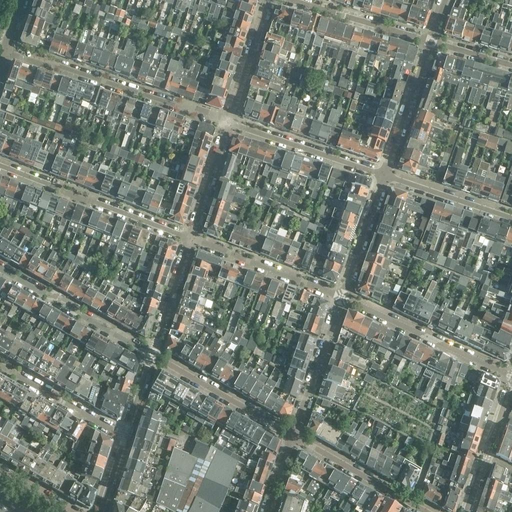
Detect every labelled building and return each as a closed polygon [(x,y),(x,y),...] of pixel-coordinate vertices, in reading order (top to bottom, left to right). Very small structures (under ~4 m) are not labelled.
[(34,0),(31,9),(48,14),(49,10),(62,15),(63,10),(34,0)] [(34,0),(63,10),(65,5),(57,3),(57,0),(34,0)] [(177,0),(175,10),(179,11),(183,0),(177,0)] [(191,0),(189,9),(192,10),(191,15),(195,16),(196,14),(196,12),(200,1),(200,0),(191,0)] [(200,0),(200,1),(196,12),(205,15),(208,4),(209,0),(200,0)] [(211,22),(217,0),(209,0),(208,4),(211,5),(206,21),(211,22)] [(217,0),(212,20),(216,22),(221,8),(224,9),(225,5),(226,0),(217,0)] [(236,9),(235,12),(252,17),(255,9),(238,4),(227,0),(226,0),(225,5),(236,9)] [(227,0),(238,4),(255,9),(257,3),(255,0),(227,0)] [(354,0),(352,8),(361,10),(363,0),(354,0)] [(363,0),(361,10),(370,13),(373,0),(363,0)] [(379,16),(383,0),(373,0),(370,13),(379,16)] [(383,0),(379,16),(388,18),(393,0),(383,0)] [(393,0),(388,18),(397,21),(403,0),(393,0)] [(403,0),(397,21),(406,24),(411,7),(407,5),(408,0),(403,0)] [(425,27),(430,12),(427,11),(425,11),(427,5),(428,0),(422,0),(422,3),(420,9),(415,26),(422,28),(425,27)] [(411,7),(406,24),(415,26),(420,9),(422,3),(417,1),(415,8),(411,7)] [(444,33),(446,35),(453,38),(459,21),(463,6),(460,5),(459,10),(453,8),(444,33)] [(117,8),(110,6),(108,14),(114,16),(117,8)] [(276,8),(271,23),(276,24),(273,30),(270,29),(269,30),(267,36),(277,39),(280,25),(286,9),(279,7),(276,8)] [(459,21),(453,38),(462,40),(467,25),(467,23),(463,22),(467,10),(462,8),(459,21)] [(31,9),(29,17),(52,25),(53,25),(54,26),(55,21),(47,18),(48,14),(31,9)] [(286,9),(280,25),(279,32),(287,35),(289,28),(294,11),(286,9)] [(294,11),(289,28),(287,35),(285,42),(289,43),(291,36),(292,36),(294,29),(298,31),(303,14),(294,11)] [(222,17),(233,20),(249,25),(252,17),(235,12),(234,16),(223,12),(222,17)] [(485,29),(480,46),(490,49),(495,31),(499,19),(500,15),(495,13),(492,23),(488,22),(486,29),(485,29)] [(303,14),(298,31),(301,32),(299,39),(304,40),(306,33),(311,17),(303,14)] [(476,27),(471,43),(480,46),(485,29),(481,27),(485,16),(480,15),(476,26),(476,27)] [(29,17),(26,25),(47,33),(50,24),(29,17)] [(231,26),(230,29),(247,34),(249,25),(233,20),(222,17),(220,22),(231,26)] [(311,17),(306,33),(303,44),(307,46),(311,34),(315,36),(315,35),(320,20),(315,18),(315,19),(314,19),(314,18),(311,17)] [(467,25),(462,40),(471,43),(476,27),(478,19),(475,18),(474,17),(471,26),(467,25)] [(495,31),(490,49),(499,51),(504,34),(500,33),(504,20),(499,19),(495,31)] [(320,20),(315,35),(319,36),(315,48),(317,48),(315,53),(319,54),(324,38),(329,22),(320,20)] [(329,22),(324,38),(319,54),(323,56),(326,47),(330,48),(332,41),(337,25),(329,22)] [(504,34),(499,51),(508,54),(511,40),(511,23),(508,22),(504,34)] [(50,49),(49,52),(57,55),(63,39),(68,24),(63,23),(58,37),(54,36),(53,39),(50,49)] [(26,25),(23,33),(45,41),(51,43),(53,39),(45,37),(47,33),(26,25)] [(337,25),(332,41),(330,48),(334,50),(332,58),(336,59),(341,43),(346,27),(337,25)] [(346,27),(341,43),(336,59),(340,61),(344,50),(348,51),(349,46),(354,30),(346,27)] [(83,29),(82,33),(73,60),(81,63),(89,42),(92,32),(83,29)] [(227,37),(244,43),(247,34),(230,29),(229,33),(217,29),(216,34),(227,37)] [(63,39),(57,55),(65,57),(72,37),(73,33),(66,30),(63,39)] [(354,30),(349,46),(348,51),(352,52),(347,69),(352,70),(356,56),(358,49),(363,32),(354,30)] [(72,37),(65,57),(73,60),(82,33),(77,32),(75,37),(72,37)] [(363,32),(358,49),(356,56),(365,58),(367,52),(373,35),(363,32)] [(23,33),(20,40),(22,43),(36,48),(38,45),(43,46),(45,41),(23,33)] [(226,42),(225,45),(241,51),(244,43),(227,37),(216,34),(214,38),(226,42)] [(373,35),(367,52),(367,53),(372,54),(368,66),(373,68),(375,61),(376,55),(377,55),(382,38),(373,35)] [(89,42),(81,63),(89,66),(94,49),(98,38),(93,36),(91,43),(89,42)] [(267,36),(264,45),(281,50),(292,53),(293,49),(282,45),(283,41),(277,39),(267,36)] [(94,49),(89,66),(97,68),(102,52),(99,51),(103,40),(99,38),(94,49)] [(390,40),(382,38),(377,55),(376,55),(375,61),(379,62),(377,70),(381,71),(385,58),(390,40)] [(118,57),(112,74),(121,76),(126,60),(132,41),(127,40),(123,52),(120,51),(118,57)] [(390,40),(385,58),(382,69),(387,70),(390,59),(394,60),(399,43),(390,40)] [(102,52),(97,68),(104,71),(110,55),(114,44),(109,42),(105,53),(102,52)] [(114,42),(110,55),(104,71),(112,74),(118,57),(120,51),(117,50),(119,44),(114,42)] [(223,51),(222,54),(238,60),(241,51),(225,45),(225,46),(218,43),(217,46),(219,47),(218,49),(223,51)] [(399,43),(394,60),(403,62),(408,45),(399,43)] [(281,50),(264,45),(261,53),(285,60),(286,57),(287,52),(281,50)] [(408,45),(403,62),(403,63),(400,73),(405,74),(406,71),(410,72),(412,65),(417,50),(416,48),(408,45)] [(149,46),(142,65),(137,82),(144,84),(150,68),(152,61),(149,60),(153,48),(149,46)] [(126,60),(121,76),(128,79),(134,63),(136,57),(133,56),(135,48),(131,47),(126,60)] [(158,71),(152,87),(160,89),(165,73),(163,72),(168,55),(164,53),(158,71)] [(285,60),(261,53),(259,61),(291,71),(293,67),(283,64),(285,60)] [(212,60),(219,62),(236,68),(238,60),(222,54),(220,58),(214,56),(212,60)] [(436,56),(431,71),(435,72),(433,80),(432,84),(438,86),(440,79),(442,74),(447,57),(439,55),(436,56)] [(134,63),(128,79),(137,82),(142,65),(144,60),(136,57),(134,63)] [(447,57),(442,74),(440,79),(449,81),(451,76),(455,59),(447,57)] [(150,68),(144,84),(152,87),(158,71),(162,59),(159,58),(158,61),(153,59),(150,68)] [(174,76),(169,92),(177,95),(182,79),(185,70),(182,69),(185,60),(180,59),(174,76)] [(455,59),(451,76),(449,83),(458,86),(465,62),(455,59)] [(211,69),(216,71),(233,76),(236,68),(219,62),(210,60),(208,64),(212,66),(211,69)] [(259,61),(256,69),(272,75),(280,77),(283,69),(259,61)] [(165,73),(160,89),(169,92),(174,76),(178,64),(174,62),(172,70),(171,69),(169,74),(165,73)] [(182,79),(177,95),(184,98),(196,64),(196,63),(193,62),(189,71),(185,70),(182,79)] [(474,65),(465,62),(458,86),(454,100),(459,102),(463,88),(467,89),(468,87),(474,65)] [(16,63),(14,63),(13,64),(10,71),(7,80),(5,86),(3,91),(4,92),(7,93),(11,94),(14,87),(21,65),(18,63),(16,63)] [(196,64),(184,98),(192,100),(197,87),(198,84),(195,83),(200,66),(196,64)] [(21,65),(14,87),(22,90),(23,88),(24,84),(30,67),(21,65)] [(484,68),(474,65),(468,87),(472,88),(468,103),(472,104),(478,85),(484,68)] [(30,67),(24,84),(23,88),(26,89),(24,95),(29,97),(32,86),(38,70),(30,67)] [(484,68),(478,85),(472,104),(477,106),(482,91),(486,92),(488,88),(493,70),(484,68)] [(256,69),(253,78),(270,83),(278,86),(280,82),(271,79),(272,75),(256,69)] [(38,70),(32,86),(29,97),(37,100),(40,89),(46,73),(38,70)] [(493,70),(488,88),(492,89),(486,109),(491,110),(497,90),(502,73),(493,70)] [(201,75),(213,79),(230,84),(233,76),(216,71),(215,75),(210,73),(209,76),(206,75),(206,73),(202,71),(201,75)] [(46,73),(40,89),(37,100),(44,102),(48,92),(53,75),(46,73)] [(502,73),(497,90),(491,110),(495,112),(500,96),(505,98),(506,93),(507,93),(511,76),(502,73)] [(53,75),(48,92),(46,98),(54,101),(57,95),(62,78),(53,75)] [(212,85),(211,87),(227,92),(230,84),(213,79),(201,75),(200,78),(206,80),(205,83),(212,85)] [(62,78),(57,95),(54,104),(62,106),(65,97),(70,81),(62,78)] [(250,87),(258,90),(266,92),(268,88),(280,92),(282,87),(270,83),(253,78),(250,87)] [(70,81),(65,97),(62,107),(69,110),(73,99),(78,84),(70,81)] [(397,82),(393,93),(401,96),(405,85),(397,82)] [(427,82),(422,97),(430,100),(432,95),(435,96),(438,86),(432,84),(430,83),(427,82)] [(78,84),(73,99),(71,106),(75,107),(73,113),(77,115),(81,103),(86,86),(78,84)] [(322,92),(332,95),(334,88),(324,85),(322,92)] [(86,86),(81,103),(76,116),(81,118),(84,109),(88,110),(95,89),(86,86)] [(196,92),(208,96),(224,101),(227,92),(211,87),(209,91),(197,87),(196,92)] [(250,87),(246,100),(241,114),(243,117),(249,119),(254,103),(258,90),(250,87)] [(394,90),(386,87),(382,100),(390,103),(394,90)] [(332,94),(341,97),(343,91),(334,88),(332,94)] [(102,92),(95,89),(88,110),(91,111),(88,120),(92,122),(96,112),(97,108),(102,92)] [(366,89),(364,95),(373,98),(375,91),(366,89)] [(102,92),(97,108),(96,112),(104,115),(105,110),(111,94),(102,92)] [(206,101),(205,104),(219,109),(222,108),(224,101),(208,96),(196,92),(192,100),(197,102),(198,98),(206,101)] [(262,106),(257,122),(265,124),(270,108),(272,101),(275,95),(270,93),(265,107),(262,106)] [(393,93),(390,103),(398,106),(401,96),(393,93)] [(111,94),(105,110),(104,115),(108,116),(106,121),(110,123),(114,113),(119,97),(111,94)] [(254,103),(249,119),(257,122),(262,106),(265,99),(257,96),(254,103)] [(119,97),(114,113),(110,123),(108,129),(112,130),(114,123),(113,121),(114,119),(116,120),(118,115),(122,116),(127,100),(119,97)] [(279,111),(274,127),(281,130),(287,114),(292,99),(284,97),(279,111)] [(422,97),(417,112),(428,116),(429,115),(432,105),(429,104),(430,100),(422,97)] [(127,100),(122,116),(119,124),(127,127),(130,119),(135,103),(127,100)] [(361,104),(377,109),(395,115),(398,106),(390,103),(381,100),(379,105),(362,100),(361,104)] [(270,108),(265,124),(274,127),(279,111),(275,110),(277,105),(274,104),(275,102),(272,101),(270,108)] [(135,103),(130,119),(125,132),(131,134),(135,120),(138,121),(143,105),(135,103)] [(143,105),(138,121),(142,123),(139,133),(143,134),(146,124),(152,108),(143,105)] [(287,114),(281,130),(290,133),(295,117),(298,108),(290,105),(287,114)] [(376,114),(374,119),(391,125),(395,115),(377,109),(364,105),(362,110),(376,114)] [(295,117),(290,133),(298,135),(305,114),(307,108),(302,106),(298,118),(295,117)] [(152,108),(146,124),(144,131),(152,134),(154,127),(160,111),(152,108)] [(337,108),(330,128),(325,145),(334,148),(336,144),(342,126),(337,125),(342,109),(337,108)] [(322,125),(316,142),(325,145),(330,128),(336,111),(331,109),(326,126),(322,125)] [(433,109),(430,115),(437,118),(440,111),(433,109)] [(312,122),(307,139),(316,142),(322,125),(317,123),(321,112),(316,110),(312,122)] [(160,111),(154,127),(152,134),(160,137),(162,130),(168,114),(160,111)] [(305,114),(298,135),(307,139),(312,122),(315,112),(311,111),(309,115),(305,114)] [(417,112),(414,122),(431,128),(442,132),(443,128),(438,126),(439,125),(432,123),(434,117),(429,115),(428,116),(417,112)] [(15,117),(6,114),(4,120),(13,123),(15,117)] [(168,114),(162,130),(160,137),(168,140),(171,132),(176,116),(168,114)] [(176,116),(171,132),(167,143),(175,145),(179,135),(182,127),(185,119),(176,116)] [(457,125),(458,119),(450,116),(448,122),(457,125)] [(185,119),(182,127),(196,132),(212,137),(214,131),(212,128),(185,119)] [(358,124),(371,128),(388,134),(391,125),(374,119),(372,124),(360,119),(359,120),(358,124)] [(56,125),(47,122),(46,127),(54,130),(55,125),(56,125)] [(414,122),(410,132),(427,137),(432,139),(434,133),(441,136),(442,132),(431,128),(414,122)] [(39,126),(31,123),(29,128),(35,131),(34,133),(36,134),(37,131),(39,126)] [(486,127),(477,124),(475,130),(485,133),(486,127)] [(7,139),(0,155),(8,158),(17,137),(21,127),(16,125),(12,135),(8,134),(7,139)] [(369,133),(368,137),(385,143),(388,134),(371,128),(364,126),(362,131),(369,133)] [(17,137),(8,158),(17,162),(23,145),(19,144),(21,139),(24,129),(21,127),(17,137)] [(194,137),(193,140),(209,146),(212,137),(196,132),(182,127),(179,135),(187,138),(188,135),(194,137)] [(505,130),(496,128),(494,136),(502,138),(505,130)] [(337,146),(336,148),(345,151),(352,132),(345,130),(344,134),(341,133),(337,146)] [(31,149),(25,165),(33,168),(39,152),(36,150),(40,141),(41,137),(39,137),(41,133),(38,132),(35,138),(31,149)] [(352,132),(345,151),(354,155),(361,135),(352,132)] [(410,132),(407,140),(431,149),(434,150),(436,145),(430,143),(432,139),(427,137),(410,132)] [(511,134),(505,132),(503,138),(511,141),(511,139),(511,134)] [(480,133),(476,146),(485,149),(485,148),(489,136),(480,133)] [(23,145),(17,162),(25,165),(31,149),(35,138),(30,136),(26,147),(23,145)] [(70,144),(72,139),(64,136),(62,141),(70,144)] [(229,152),(231,152),(231,153),(237,155),(243,138),(236,136),(234,138),(229,152)] [(489,136),(485,148),(495,151),(497,145),(498,139),(489,136)] [(367,146),(366,148),(382,153),(385,143),(368,137),(367,138),(368,139),(365,145),(367,146)] [(243,138),(237,155),(236,159),(234,165),(232,172),(236,174),(242,156),(245,158),(251,141),(243,138)] [(176,144),(190,149),(206,154),(209,146),(193,140),(192,144),(178,139),(176,144)] [(507,142),(498,139),(497,145),(505,148),(507,142)] [(407,140),(404,150),(421,156),(428,158),(431,149),(407,140)] [(251,141),(245,158),(249,159),(243,176),(248,178),(254,161),(259,144),(251,141)] [(48,155),(42,171),(50,174),(56,158),(52,157),(57,145),(52,143),(51,147),(48,155)] [(259,144),(254,161),(248,178),(253,179),(259,162),(262,163),(263,163),(268,147),(259,144)] [(39,152),(33,168),(42,171),(48,155),(51,147),(46,145),(43,153),(39,152)] [(358,145),(354,155),(376,162),(379,160),(382,153),(366,148),(358,145)] [(120,148),(112,146),(109,154),(114,155),(117,156),(120,148)] [(189,154),(187,157),(204,163),(206,154),(190,149),(183,146),(181,151),(189,154)] [(268,147),(263,163),(266,164),(262,175),(267,177),(271,166),(276,150),(268,147)] [(64,161),(58,177),(66,181),(72,164),(69,163),(72,156),(71,156),(73,150),(69,148),(64,161)] [(56,158),(50,174),(58,177),(64,161),(68,150),(66,149),(63,150),(59,159),(56,158)] [(128,153),(120,150),(118,157),(125,159),(128,153)] [(271,166),(270,166),(269,172),(274,173),(271,182),(275,184),(279,170),(285,153),(276,150),(271,166)] [(404,150),(401,160),(418,165),(429,169),(429,166),(427,166),(428,163),(426,163),(428,158),(421,156),(404,150)] [(136,156),(128,153),(125,159),(125,160),(133,163),(135,158),(136,156)] [(285,153),(279,170),(275,184),(280,185),(284,171),(288,173),(294,156),(285,153)] [(448,167),(442,184),(452,188),(458,170),(463,154),(458,153),(453,168),(448,167)] [(458,170),(452,188),(461,191),(467,173),(462,172),(467,156),(463,154),(458,170)] [(294,186),(303,159),(294,156),(288,173),(293,174),(290,184),(294,186)] [(171,161),(185,166),(201,171),(204,163),(187,157),(186,160),(182,159),(181,161),(171,158),(171,161)] [(220,179),(220,180),(228,182),(234,165),(236,159),(230,157),(228,157),(226,162),(220,179)] [(84,159),(82,164),(75,184),(83,187),(89,171),(91,166),(87,164),(88,160),(84,159)] [(312,162),(303,159),(294,186),(301,188),(302,184),(304,185),(307,179),(312,162)] [(467,173),(461,191),(470,194),(476,176),(481,161),(476,159),(471,174),(467,173)] [(401,160),(398,167),(400,170),(415,175),(418,176),(420,171),(427,174),(429,169),(418,165),(401,160)] [(74,161),(72,164),(66,181),(75,184),(82,164),(74,161)] [(321,165),(312,162),(307,179),(311,180),(308,189),(312,191),(313,189),(315,182),(321,165)] [(442,162),(441,162),(438,172),(443,174),(446,164),(442,162)] [(476,176),(470,194),(479,197),(485,179),(481,178),(485,163),(481,162),(476,176)] [(178,172),(182,173),(199,179),(201,171),(185,166),(175,163),(175,165),(180,166),(178,172)] [(89,171),(83,187),(91,190),(97,174),(100,167),(97,166),(95,165),(94,167),(91,166),(89,171)] [(97,174),(91,190),(100,193),(106,177),(108,172),(104,170),(105,167),(101,165),(97,174)] [(325,185),(330,172),(331,168),(321,165),(315,182),(313,189),(312,191),(310,198),(315,200),(320,184),(325,185)] [(336,180),(351,185),(368,191),(371,183),(370,181),(333,169),(330,178),(336,180)] [(122,183),(116,199),(124,203),(130,186),(127,185),(132,172),(127,170),(122,183)] [(438,172),(434,181),(440,183),(443,174),(438,172)] [(488,172),(485,179),(479,197),(489,200),(494,182),(497,175),(488,172)] [(106,177),(100,193),(108,196),(116,175),(111,173),(109,178),(106,177)] [(116,173),(116,175),(108,196),(116,199),(122,183),(123,178),(119,176),(120,174),(119,174),(116,173)] [(175,180),(179,182),(180,182),(196,187),(199,179),(182,173),(181,177),(177,176),(175,180)] [(489,200),(498,203),(502,191),(504,186),(506,179),(496,176),(494,182),(489,200)] [(2,177),(0,183),(0,197),(1,195),(4,197),(10,181),(2,177)] [(130,186),(124,203),(132,206),(138,189),(141,180),(137,178),(135,183),(132,182),(130,186)] [(138,189),(132,206),(140,209),(148,188),(144,186),(145,184),(143,184),(145,180),(142,179),(138,189)] [(220,180),(216,191),(233,197),(244,201),(246,196),(234,193),(235,189),(235,188),(236,184),(229,182),(228,182),(220,180)] [(10,181),(4,197),(2,202),(6,204),(4,210),(8,211),(13,200),(19,184),(10,181)] [(165,191),(176,195),(192,200),(196,187),(180,182),(177,189),(166,186),(165,191)] [(350,190),(348,194),(365,200),(368,191),(351,185),(344,183),(342,187),(350,190)] [(19,184),(13,200),(8,211),(13,213),(17,202),(21,203),(27,187),(19,184)] [(156,189),(148,212),(156,215),(160,205),(163,196),(164,194),(165,190),(157,186),(156,189)] [(263,189),(255,186),(253,190),(258,194),(258,195),(260,196),(262,191),(263,189)] [(506,186),(504,192),(501,203),(507,205),(510,206),(511,207),(511,188),(509,188),(506,186)] [(27,187),(21,203),(20,206),(24,207),(20,215),(25,217),(29,206),(35,190),(27,187)] [(148,188),(140,209),(148,212),(156,189),(152,187),(151,189),(148,188)] [(256,200),(258,194),(253,190),(250,189),(247,197),(256,200)] [(390,190),(387,198),(404,204),(411,206),(413,201),(406,199),(407,197),(406,197),(408,194),(393,189),(390,190)] [(29,206),(25,217),(30,219),(32,213),(36,215),(38,209),(44,193),(35,190),(29,206)] [(216,191),(213,200),(230,205),(231,202),(243,206),(244,201),(233,197),(216,191)] [(271,194),(262,191),(260,196),(264,199),(268,200),(270,197),(271,194)] [(36,221),(41,223),(46,212),(52,197),(44,193),(38,209),(37,212),(39,213),(36,221)] [(174,199),(173,203),(189,208),(192,200),(176,195),(169,193),(168,197),(174,199)] [(280,197),(271,193),(271,194),(270,197),(279,202),(280,197)] [(337,200),(345,203),(362,209),(365,200),(348,194),(347,199),(338,196),(337,200)] [(258,195),(256,200),(255,201),(262,204),(264,199),(258,195)] [(52,197),(46,212),(42,222),(46,224),(49,217),(53,219),(54,216),(60,200),(52,197)] [(387,198),(384,207),(401,213),(406,215),(408,210),(424,215),(425,211),(411,206),(404,204),(387,198)] [(422,198),(418,208),(419,208),(429,212),(432,204),(432,202),(422,198)] [(272,202),(268,200),(264,199),(262,204),(270,208),(272,202)] [(60,200),(54,216),(53,218),(56,219),(55,224),(59,225),(68,203),(60,200)] [(213,200),(211,208),(227,213),(238,217),(240,213),(229,209),(230,205),(213,200)] [(331,208),(341,212),(359,218),(362,209),(345,203),(334,200),(331,208)] [(298,205),(289,201),(287,206),(287,207),(295,210),(298,205)] [(281,207),(272,202),(270,208),(279,212),(281,207)] [(68,203),(59,225),(59,226),(64,228),(67,221),(70,222),(76,206),(68,203)] [(165,209),(170,211),(186,217),(189,208),(173,203),(171,207),(166,205),(165,207),(165,209)] [(435,203),(430,220),(428,225),(432,226),(426,243),(431,245),(439,223),(445,206),(435,203)] [(160,205),(156,215),(162,217),(163,214),(165,207),(160,205)] [(323,215),(324,211),(326,207),(320,205),(317,213),(318,214),(323,215)] [(76,206),(70,222),(68,227),(73,229),(72,233),(75,234),(79,225),(85,209),(76,206)] [(445,206),(439,223),(437,229),(446,233),(454,209),(445,206)] [(384,207),(381,216),(398,223),(404,225),(406,220),(400,218),(401,213),(384,207)] [(211,208),(208,215),(225,221),(227,213),(211,208)] [(85,209),(79,225),(75,234),(80,236),(81,234),(84,235),(93,213),(85,209)] [(168,216),(167,219),(167,220),(182,225),(182,226),(184,225),(184,224),(186,217),(170,211),(165,209),(163,214),(168,216)] [(331,219),(338,221),(356,227),(359,218),(341,212),(334,209),(331,219)] [(454,209),(448,226),(446,233),(455,235),(457,229),(463,212),(454,209)] [(463,212),(457,229),(452,244),(457,246),(459,240),(463,241),(467,232),(473,215),(463,212)] [(101,216),(93,213),(84,235),(92,238),(101,216)] [(223,225),(225,221),(208,215),(205,224),(222,229),(232,233),(234,226),(235,227),(235,225),(230,223),(229,227),(223,225)] [(473,215),(467,232),(471,234),(466,248),(471,250),(471,249),(476,235),(482,219),(473,215)] [(109,219),(101,216),(92,238),(101,241),(109,219)] [(381,216),(377,226),(395,232),(396,227),(403,229),(404,225),(398,223),(381,216)] [(11,227),(13,223),(6,219),(4,223),(11,227)] [(117,222),(109,219),(101,241),(109,244),(111,238),(117,222)] [(352,236),(356,227),(338,221),(331,219),(329,225),(325,227),(324,230),(333,235),(334,236),(342,240),(342,241),(349,245),(352,236)] [(482,219),(476,235),(471,249),(475,250),(480,237),(485,239),(491,222),(482,219)] [(302,220),(299,225),(306,228),(309,223),(302,220)] [(117,222),(111,238),(109,244),(113,246),(111,251),(115,253),(115,252),(117,247),(125,225),(117,222)] [(232,233),(228,243),(237,246),(245,225),(245,223),(243,222),(242,224),(240,223),(238,228),(235,227),(234,226),(232,233)] [(491,222),(485,239),(489,240),(485,252),(489,254),(494,241),(500,225),(491,222)] [(251,233),(245,250),(252,252),(259,236),(263,225),(258,223),(255,230),(253,229),(251,233)] [(316,227),(317,226),(309,223),(306,228),(307,228),(314,232),(316,227)] [(222,229),(205,224),(205,226),(203,232),(204,233),(204,234),(219,239),(220,236),(220,235),(226,237),(226,238),(225,241),(228,243),(232,233),(222,229)] [(125,225),(117,247),(119,248),(119,246),(125,249),(127,244),(133,228),(125,225)] [(245,225),(237,246),(245,250),(251,233),(247,231),(249,227),(245,225)] [(500,225),(494,241),(489,254),(498,257),(504,242),(509,228),(500,225)] [(259,236),(252,252),(260,255),(266,239),(270,229),(262,226),(259,236)] [(377,226),(374,235),(391,241),(404,245),(405,241),(393,236),(395,232),(377,226)] [(279,231),(271,227),(260,255),(268,258),(279,231)] [(323,230),(316,227),(314,232),(314,233),(321,236),(323,230)] [(9,228),(5,235),(0,243),(0,255),(2,257),(10,244),(6,241),(9,237),(13,230),(9,228)] [(133,228),(127,244),(130,245),(126,258),(130,260),(135,247),(142,231),(133,228)] [(511,228),(509,228),(504,242),(503,246),(510,248),(511,245),(511,242),(511,228)] [(142,231),(135,247),(130,261),(134,263),(137,255),(140,256),(141,257),(142,253),(143,250),(148,237),(149,234),(142,231)] [(277,235),(268,258),(276,261),(282,245),(285,238),(277,235)] [(374,235),(371,245),(388,251),(404,256),(408,257),(410,253),(390,246),(391,241),(374,235)] [(319,240),(331,245),(347,250),(349,245),(342,241),(342,240),(334,236),(333,241),(321,236),(319,240)] [(24,237),(10,261),(18,266),(26,253),(22,250),(26,244),(30,246),(32,242),(24,237)] [(154,247),(158,248),(174,253),(177,246),(176,244),(157,237),(154,247)] [(282,245),(276,261),(283,264),(290,248),(292,241),(285,238),(282,245)] [(12,240),(10,244),(2,257),(10,261),(20,244),(12,240)] [(317,248),(329,252),(345,258),(347,250),(331,245),(319,240),(318,244),(319,244),(317,248)] [(290,248),(283,264),(292,267),(298,251),(300,244),(292,241),(290,248)] [(26,253),(18,266),(26,270),(33,257),(41,244),(37,242),(29,255),(26,253)] [(298,251),(292,267),(300,270),(305,254),(309,246),(309,245),(305,243),(301,252),(298,251)] [(33,257),(26,270),(34,275),(42,262),(37,259),(45,246),(41,244),(33,257)] [(371,245),(367,254),(385,260),(387,255),(403,260),(404,256),(388,251),(371,245)] [(156,253),(155,257),(172,262),(174,253),(158,248),(151,246),(149,251),(156,253)] [(305,254),(300,270),(308,273),(309,271),(311,263),(314,256),(314,255),(315,253),(315,252),(316,249),(309,246),(305,254)] [(327,258),(326,261),(342,267),(345,258),(329,252),(317,248),(315,252),(315,253),(327,258)] [(66,258),(68,251),(62,249),(59,255),(66,258)] [(42,262),(34,275),(42,280),(49,266),(57,253),(53,251),(45,264),(42,262)] [(428,255),(417,251),(415,257),(426,261),(426,260),(428,255)] [(438,254),(429,251),(428,255),(426,260),(435,264),(438,255),(438,254)] [(193,261),(216,268),(220,270),(223,262),(198,252),(196,253),(193,261)] [(367,254),(364,263),(382,269),(396,274),(397,270),(383,265),(385,260),(367,254)] [(443,257),(438,255),(435,264),(444,267),(446,261),(447,258),(443,257)] [(84,260),(76,256),(73,263),(81,267),(84,260)] [(169,271),(172,262),(155,257),(152,265),(169,271)] [(423,262),(414,259),(411,266),(420,270),(423,262)] [(57,271),(50,284),(57,289),(65,276),(73,262),(69,260),(61,273),(57,271)] [(151,269),(149,273),(166,279),(169,271),(152,265),(139,261),(137,265),(151,269)] [(193,261),(191,268),(207,273),(207,274),(208,274),(208,271),(213,272),(214,270),(216,270),(216,268),(193,261)] [(326,261),(323,269),(339,275),(342,267),(326,261)] [(452,270),(454,264),(446,261),(444,267),(452,270)] [(49,266),(42,280),(50,284),(57,271),(60,266),(52,262),(49,266)] [(223,262),(220,270),(217,279),(215,285),(220,287),(222,281),(226,282),(232,266),(223,262)] [(364,263),(361,272),(383,280),(386,271),(382,269),(364,263)] [(433,267),(424,263),(422,267),(431,271),(433,267)] [(65,276),(57,289),(65,293),(73,280),(70,278),(77,267),(72,264),(65,276)] [(455,265),(452,271),(461,275),(464,269),(455,265)] [(96,275),(99,268),(94,266),(90,272),(96,275)] [(232,266),(226,282),(229,283),(223,297),(228,299),(229,297),(234,285),(240,269),(232,266)] [(462,275),(471,279),(473,273),(474,270),(466,267),(462,275)] [(188,276),(205,281),(212,284),(213,280),(210,279),(211,278),(206,277),(207,274),(207,273),(191,268),(188,276)] [(240,269),(234,285),(229,297),(232,298),(235,293),(238,287),(242,288),(248,272),(240,269)] [(321,275),(320,277),(320,278),(334,283),(336,282),(339,275),(323,269),(321,275)] [(511,271),(511,272),(503,269),(501,274),(510,277),(511,277),(511,271)] [(73,280),(65,293),(74,298),(81,285),(88,272),(84,270),(77,282),(73,280)] [(451,274),(443,270),(440,276),(448,280),(451,274)] [(81,285),(74,298),(81,302),(89,289),(91,285),(87,283),(92,274),(88,272),(81,285)] [(248,272),(242,288),(244,289),(241,299),(246,301),(250,291),(256,275),(248,272)] [(361,272),(358,282),(375,288),(380,289),(382,290),(382,289),(389,292),(390,288),(381,285),(383,280),(361,272)] [(483,275),(480,283),(488,286),(491,279),(492,275),(484,272),(483,275)] [(149,273),(148,277),(149,278),(140,275),(138,280),(148,283),(163,288),(166,279),(149,273)] [(460,277),(451,273),(448,280),(457,284),(460,277)] [(482,276),(473,273),(471,279),(480,283),(482,276)] [(256,275),(250,291),(246,300),(250,301),(254,293),(258,295),(264,278),(256,275)] [(188,276),(186,284),(202,289),(203,286),(214,290),(215,285),(205,281),(188,276)] [(97,311),(105,298),(100,296),(107,284),(110,286),(111,287),(112,285),(111,285),(113,281),(106,277),(103,283),(99,290),(97,294),(89,307),(97,311)] [(466,286),(469,281),(461,277),(458,282),(466,286)] [(264,278),(258,295),(260,296),(258,302),(255,310),(260,311),(263,304),(263,302),(264,302),(272,281),(264,278)] [(272,281),(264,302),(259,312),(264,313),(268,304),(270,299),(273,300),(280,284),(272,281)] [(417,302),(409,318),(418,322),(426,306),(433,290),(436,284),(431,281),(424,298),(420,296),(417,302)] [(5,282),(0,291),(0,300),(2,298),(6,300),(13,286),(5,282)] [(143,289),(146,291),(161,295),(163,288),(148,283),(145,282),(143,289)] [(358,282),(356,287),(355,291),(355,293),(379,303),(382,295),(373,292),(374,292),(375,288),(358,282)] [(186,284),(183,291),(200,297),(210,300),(211,296),(201,293),(202,289),(186,284)] [(280,284),(273,300),(276,301),(271,316),(275,318),(281,303),(287,287),(280,284)] [(488,287),(483,284),(480,291),(486,293),(488,287)] [(89,289),(81,302),(89,307),(97,294),(99,290),(91,285),(89,289)] [(13,286),(6,300),(3,304),(11,308),(14,305),(21,291),(13,286)] [(145,295),(144,298),(158,303),(161,295),(146,291),(133,286),(131,290),(145,295)] [(287,287),(281,303),(275,318),(275,320),(279,322),(286,305),(290,306),(291,305),(296,290),(287,287)] [(488,288),(487,292),(510,301),(509,304),(511,305),(511,295),(511,296),(505,293),(497,290),(496,291),(488,288)] [(393,307),(392,310),(401,314),(411,291),(407,289),(404,295),(400,293),(393,307)] [(296,290),(291,305),(296,307),(295,310),(300,312),(303,305),(305,306),(308,295),(296,290)] [(433,290),(426,306),(418,322),(427,326),(434,310),(437,305),(432,303),(437,292),(433,290)] [(21,291),(14,305),(7,317),(11,319),(18,307),(22,309),(29,296),(21,291)] [(183,291),(181,299),(197,305),(204,307),(205,303),(211,304),(212,301),(200,297),(183,291)] [(411,291),(401,314),(409,318),(420,295),(411,291)] [(113,303),(115,299),(116,297),(108,292),(105,298),(97,311),(105,316),(113,303)] [(29,296),(22,309),(26,312),(21,319),(25,322),(29,314),(37,300),(29,296)] [(125,300),(142,305),(156,310),(158,303),(144,298),(143,302),(127,296),(125,300)] [(300,312),(308,315),(323,320),(329,305),(327,302),(314,297),(311,307),(306,305),(305,306),(303,305),(300,312)] [(490,299),(485,297),(482,304),(487,306),(490,299)] [(113,303),(105,316),(113,320),(120,307),(123,303),(115,299),(113,303)] [(181,299),(178,308),(192,313),(194,313),(204,316),(205,312),(203,312),(204,307),(197,305),(181,299)] [(37,300),(29,314),(30,314),(22,326),(30,331),(32,328),(28,325),(33,316),(37,318),(39,315),(45,305),(37,300)] [(434,310),(427,326),(435,330),(443,314),(445,309),(447,305),(449,302),(445,300),(443,303),(441,307),(437,305),(434,310)] [(140,310),(139,313),(146,315),(154,317),(156,310),(142,305),(129,301),(127,306),(131,308),(131,307),(140,310)] [(120,307),(113,320),(121,325),(128,312),(130,308),(127,306),(123,303),(120,307)] [(492,308),(506,313),(511,314),(511,305),(509,304),(507,309),(493,304),(492,308)] [(39,315),(37,318),(41,320),(37,329),(41,331),(45,323),(53,309),(45,305),(39,315)] [(178,308),(175,315),(190,320),(202,325),(203,325),(215,333),(218,328),(214,325),(216,321),(206,317),(192,313),(178,308)] [(499,319),(503,322),(511,324),(511,314),(506,313),(492,308),(491,310),(496,312),(496,314),(500,316),(499,319)] [(53,309),(45,323),(41,331),(45,333),(49,325),(53,327),(61,314),(53,309)] [(443,314),(435,330),(444,334),(452,318),(454,313),(445,309),(443,314)] [(452,318),(444,334),(453,338),(460,322),(465,311),(461,309),(456,320),(452,318)] [(348,311),(339,334),(342,336),(341,337),(345,339),(346,338),(349,332),(357,315),(350,311),(348,311)] [(460,322),(453,338),(460,341),(467,345),(468,345),(472,334),(474,328),(477,320),(472,317),(470,322),(472,323),(470,326),(466,324),(471,313),(465,311),(460,322)] [(481,311),(477,320),(486,324),(495,329),(497,324),(501,326),(499,331),(511,337),(511,324),(503,322),(499,320),(481,311)] [(128,312),(121,325),(128,329),(136,316),(128,312)] [(289,317),(305,323),(320,329),(323,320),(308,315),(307,318),(290,312),(289,317)] [(61,314),(53,327),(57,330),(50,343),(54,345),(61,332),(69,318),(61,314)] [(146,315),(143,320),(136,333),(144,338),(147,338),(154,317),(146,315)] [(173,323),(195,331),(201,332),(203,325),(192,321),(190,320),(175,315),(173,323)] [(357,315),(349,332),(346,338),(349,339),(346,347),(350,349),(356,336),(364,319),(357,315)] [(136,316),(128,329),(136,333),(143,320),(136,316)] [(304,327),(302,331),(318,337),(320,329),(305,323),(289,317),(287,321),(304,327)] [(69,318),(61,332),(54,345),(57,347),(65,334),(69,336),(77,323),(69,318)] [(364,319),(356,336),(350,349),(354,351),(361,338),(364,339),(372,323),(364,319)] [(474,328),(472,334),(480,338),(485,341),(509,352),(511,342),(511,337),(499,331),(495,329),(493,333),(484,329),(486,324),(477,320),(474,328)] [(77,323),(69,336),(73,339),(66,352),(69,354),(77,341),(85,327),(77,323)] [(170,331),(182,335),(184,336),(184,335),(190,337),(192,332),(195,333),(195,331),(173,323),(170,331)] [(372,323),(364,339),(361,345),(365,347),(361,355),(365,356),(372,343),(380,326),(372,323)] [(380,326),(372,343),(365,356),(369,359),(376,345),(379,347),(387,330),(380,326)] [(85,327),(77,341),(69,354),(73,356),(81,343),(85,345),(93,332),(85,327)] [(6,334),(0,344),(0,353),(6,357),(16,339),(15,339),(10,336),(13,331),(9,329),(6,334)] [(243,334),(238,332),(235,330),(230,341),(238,345),(243,334)] [(387,330),(379,347),(387,350),(395,334),(387,330)] [(182,335),(170,331),(164,348),(165,350),(171,354),(179,341),(182,335)] [(26,345),(16,362),(26,368),(36,351),(34,350),(30,347),(37,335),(32,332),(25,344),(26,345)] [(222,336),(222,337),(220,339),(228,344),(230,341),(233,335),(226,332),(223,337),(222,336)] [(16,339),(6,357),(16,362),(26,345),(25,344),(18,341),(22,336),(18,333),(15,339),(16,339)] [(84,350),(88,352),(78,369),(83,371),(92,355),(102,338),(94,333),(84,350)] [(286,339),(297,343),(313,349),(316,341),(295,334),(295,336),(288,333),(286,339)] [(395,333),(395,334),(387,350),(381,364),(385,366),(391,352),(395,354),(403,337),(395,333)] [(472,334),(468,345),(481,351),(503,362),(506,360),(509,352),(485,341),(480,338),(472,334)] [(179,341),(171,354),(179,358),(186,345),(188,342),(184,340),(186,336),(182,335),(179,341)] [(36,351),(26,368),(36,374),(46,356),(44,355),(38,352),(45,340),(43,339),(41,337),(34,350),(36,351)] [(403,337),(395,354),(393,358),(400,362),(403,357),(411,340),(403,337)] [(83,371),(87,373),(96,357),(100,359),(110,342),(102,338),(92,355),(83,371)] [(196,346),(186,362),(194,367),(203,350),(204,348),(200,346),(204,340),(201,338),(196,346)] [(203,350),(194,367),(201,371),(219,340),(215,338),(207,352),(203,350)] [(241,338),(238,345),(246,348),(249,341),(241,338)] [(290,350),(295,351),(310,357),(313,349),(297,343),(288,340),(286,345),(291,346),(290,350)] [(411,340),(403,357),(396,371),(400,373),(407,359),(410,361),(418,344),(411,340)] [(253,352),(256,346),(256,344),(249,341),(246,348),(245,349),(253,352)] [(110,342),(100,359),(98,363),(105,368),(108,364),(118,347),(110,342)] [(186,345),(179,358),(186,362),(196,346),(188,342),(186,345)] [(217,343),(201,371),(210,376),(220,360),(221,358),(215,355),(221,345),(217,343)] [(220,360),(210,376),(217,380),(227,364),(231,356),(237,345),(234,343),(222,361),(220,360)] [(336,344),(333,352),(366,367),(367,365),(358,361),(359,359),(351,355),(353,352),(339,345),(339,346),(336,344)] [(418,344),(410,361),(407,367),(411,369),(411,371),(415,372),(418,365),(426,348),(418,344)] [(263,350),(256,346),(253,352),(252,354),(260,358),(263,350)] [(118,347),(108,364),(102,374),(106,376),(112,366),(116,368),(117,365),(125,351),(118,347)] [(426,348),(418,365),(415,372),(414,375),(418,376),(422,367),(426,368),(427,367),(434,351),(426,348)] [(55,362),(45,379),(54,384),(64,368),(64,367),(57,363),(64,351),(60,349),(53,361),(55,362)] [(46,356),(36,374),(45,379),(55,362),(53,361),(48,357),(51,352),(47,350),(44,355),(46,356)] [(280,356),(292,360),(307,365),(310,357),(295,351),(290,350),(289,354),(282,351),(280,356)] [(125,351),(117,365),(121,367),(116,374),(119,375),(120,373),(121,374),(124,369),(132,355),(125,351)] [(434,351),(427,367),(430,369),(423,385),(426,387),(434,371),(441,355),(434,351)] [(273,355),(267,352),(263,359),(270,362),(273,355)] [(333,352),(331,359),(348,366),(348,364),(364,371),(366,367),(333,352)] [(275,354),(272,361),(272,362),(277,364),(280,355),(275,354)] [(132,355),(124,369),(129,372),(125,377),(133,381),(140,362),(139,359),(132,355)] [(441,355),(434,371),(422,397),(426,399),(436,380),(441,382),(443,376),(450,359),(441,355)] [(64,368),(54,384),(64,390),(73,373),(70,371),(76,360),(70,356),(64,368)] [(227,364),(217,380),(225,385),(234,368),(231,366),(235,358),(231,356),(227,364)] [(284,366),(285,366),(289,368),(305,373),(307,365),(292,360),(287,358),(284,366)] [(331,359),(328,367),(345,373),(352,376),(354,369),(348,366),(331,359)] [(450,359),(443,376),(441,382),(447,384),(444,390),(447,391),(450,385),(452,379),(457,363),(457,362),(450,359)] [(234,368),(225,385),(232,389),(241,373),(246,365),(242,363),(238,370),(234,368)] [(377,371),(379,366),(373,363),(371,368),(376,371),(377,371)] [(452,379),(450,385),(453,387),(455,382),(461,364),(457,363),(452,379)] [(470,368),(461,364),(457,377),(462,379),(465,381),(470,368)] [(281,376),(285,377),(287,378),(301,383),(305,373),(289,368),(285,366),(283,371),(281,376)] [(241,373),(232,389),(240,393),(249,378),(252,372),(254,369),(250,367),(248,370),(244,368),(241,373)] [(328,367),(325,375),(343,381),(350,384),(353,376),(345,373),(328,367)] [(76,368),(73,373),(64,390),(73,395),(83,378),(80,377),(83,371),(78,369),(76,368)] [(167,388),(173,378),(159,371),(157,372),(154,380),(167,388)] [(249,378),(240,393),(247,398),(256,382),(260,376),(252,372),(249,378)] [(477,372),(472,383),(496,392),(498,384),(497,381),(497,380),(477,372)] [(107,383),(109,378),(101,374),(99,379),(107,383)] [(256,382),(247,398),(255,402),(264,387),(270,376),(266,374),(261,382),(257,381),(256,382)] [(83,378),(73,395),(86,403),(92,384),(88,381),(90,378),(85,375),(83,378)] [(325,375),(323,381),(338,386),(345,389),(347,390),(348,388),(349,386),(347,386),(342,384),(343,381),(325,375)] [(370,385),(373,379),(366,375),(363,381),(370,385)] [(0,376),(0,398),(9,381),(0,376)] [(107,383),(116,386),(130,391),(133,382),(118,377),(117,381),(109,378),(107,383)] [(172,401),(182,383),(173,378),(167,388),(163,396),(172,401)] [(277,383),(284,386),(299,391),(301,383),(287,378),(285,381),(279,379),(277,383)] [(94,379),(92,384),(86,403),(95,408),(95,407),(94,407),(100,390),(95,389),(98,381),(94,379)] [(154,380),(148,400),(159,403),(163,396),(167,388),(154,380)] [(9,381),(0,398),(0,403),(2,401),(8,404),(18,387),(9,381)] [(323,381),(320,389),(335,394),(336,390),(342,392),(341,392),(344,393),(345,389),(338,386),(323,381)] [(264,387),(255,402),(263,407),(271,393),(272,391),(274,387),(267,382),(264,387)] [(108,390),(113,392),(127,397),(128,397),(130,391),(116,386),(107,383),(105,386),(109,387),(108,390)] [(190,388),(182,383),(172,401),(169,405),(178,410),(180,406),(190,388)] [(407,386),(400,383),(398,387),(405,391),(407,386)] [(283,390),(282,393),(281,393),(293,398),(293,397),(296,398),(299,391),(284,386),(279,384),(279,386),(277,385),(276,387),(283,390)] [(470,395),(476,397),(492,403),(496,392),(474,384),(470,395)] [(18,387),(8,404),(18,410),(28,392),(18,387)] [(200,394),(190,388),(180,406),(190,411),(192,407),(200,394)] [(320,389),(318,395),(333,401),(334,397),(344,401),(346,397),(335,394),(320,389)] [(98,401),(103,403),(123,410),(128,397),(127,397),(113,392),(108,390),(106,395),(101,393),(98,401)] [(271,393),(263,407),(270,411),(278,398),(282,393),(278,390),(274,395),(271,393)] [(28,392),(18,410),(16,413),(25,418),(27,415),(28,415),(38,398),(28,392)] [(200,394),(192,407),(190,411),(187,415),(189,416),(195,420),(208,398),(200,394)] [(466,405),(472,407),(488,413),(492,403),(476,397),(470,395),(469,395),(466,405)] [(278,398),(270,411),(278,415),(286,402),(289,398),(284,396),(281,400),(278,398)] [(38,398),(28,415),(27,415),(24,420),(28,423),(31,417),(37,421),(47,404),(38,398)] [(208,398),(195,420),(203,424),(207,419),(216,403),(208,398)] [(286,402),(278,415),(286,420),(289,419),(293,407),(295,400),(289,398),(286,402)] [(331,404),(323,400),(321,405),(329,409),(331,404)] [(103,403),(101,411),(117,421),(120,420),(123,410),(103,403)] [(216,403),(207,419),(204,423),(208,426),(211,421),(216,424),(225,408),(216,403)] [(34,426),(37,428),(40,423),(47,426),(57,409),(47,404),(37,421),(34,426)] [(462,409),(470,412),(469,418),(471,418),(485,424),(488,413),(472,407),(464,404),(462,409)] [(225,408),(216,424),(220,426),(214,435),(219,438),(224,429),(233,413),(225,408)] [(44,432),(47,434),(50,428),(57,432),(57,433),(65,419),(67,415),(57,409),(44,432)] [(145,409),(141,420),(159,425),(160,422),(165,424),(166,420),(162,418),(157,415),(145,409)] [(233,413),(224,429),(221,435),(229,440),(233,433),(242,418),(233,413)] [(312,413),(311,417),(306,429),(307,432),(314,436),(321,423),(324,419),(312,413)] [(57,432),(56,434),(50,444),(54,446),(60,437),(62,433),(66,436),(67,433),(72,424),(75,420),(67,415),(65,419),(57,433),(57,432)] [(463,416),(460,423),(482,431),(485,424),(471,418),(471,419),(463,416)] [(242,418),(233,433),(228,442),(233,444),(235,441),(239,443),(242,439),(250,423),(242,418)] [(0,455),(9,440),(8,440),(13,431),(16,425),(14,424),(10,421),(7,420),(0,431),(0,455)] [(65,438),(73,443),(72,443),(73,444),(71,449),(76,450),(79,442),(77,441),(80,436),(86,426),(75,420),(72,424),(67,433),(65,438)] [(141,420),(138,430),(160,437),(164,427),(159,425),(141,420)] [(250,423),(242,439),(239,443),(242,446),(240,450),(244,452),(249,443),(258,427),(250,423)] [(321,423),(314,436),(323,441),(331,427),(321,423)] [(342,433),(334,448),(341,452),(349,437),(357,425),(353,423),(351,427),(347,425),(342,433)] [(460,423),(457,430),(480,438),(482,431),(460,423)] [(349,437),(341,452),(348,456),(356,442),(366,426),(362,424),(357,432),(354,430),(349,437)] [(95,432),(86,426),(80,436),(85,438),(83,442),(91,444),(95,432)] [(505,426),(503,431),(511,435),(511,429),(506,427),(505,426)] [(32,434),(39,438),(43,430),(38,427),(37,428),(36,427),(32,434)] [(258,427),(249,443),(244,452),(249,455),(254,446),(257,448),(259,444),(266,432),(258,427)] [(331,427),(323,441),(334,448),(342,433),(331,427)] [(138,430),(135,440),(157,447),(160,437),(138,430)] [(454,438),(455,438),(477,446),(480,438),(457,430),(454,438)] [(9,440),(0,455),(0,458),(8,463),(18,446),(17,445),(11,442),(17,433),(13,431),(8,440),(9,440)] [(110,450),(112,444),(111,440),(96,431),(96,432),(95,432),(91,444),(110,450)] [(511,435),(503,431),(501,439),(511,444),(511,435)] [(266,432),(259,444),(255,451),(264,453),(267,449),(274,436),(266,432)] [(356,442),(348,456),(356,460),(364,446),(369,437),(370,434),(366,432),(363,436),(364,437),(360,444),(356,442)] [(445,436),(439,434),(438,440),(436,444),(442,446),(445,436)] [(267,449),(277,455),(281,443),(280,440),(274,436),(267,449)] [(364,446),(356,460),(366,466),(371,450),(368,448),(372,438),(369,437),(364,446)] [(196,438),(189,455),(198,458),(204,460),(210,446),(196,438)] [(414,441),(408,438),(405,442),(412,446),(414,441)] [(454,443),(455,444),(455,446),(461,448),(475,453),(477,446),(455,438),(453,443),(454,443)] [(28,451),(18,469),(28,474),(38,457),(31,453),(37,441),(34,439),(30,446),(27,451),(28,451)] [(511,444),(501,439),(498,447),(511,454),(511,444)] [(135,440),(131,451),(154,458),(157,447),(135,440)] [(170,440),(167,449),(173,451),(174,449),(176,442),(170,440)] [(18,446),(8,463),(18,469),(28,451),(27,451),(30,446),(20,441),(17,445),(18,446)] [(85,442),(80,441),(76,450),(82,452),(85,442)] [(371,450),(366,466),(373,470),(378,454),(384,444),(380,441),(374,452),(371,450)] [(107,461),(110,450),(91,444),(88,443),(85,454),(88,455),(107,461)] [(38,457),(28,474),(38,480),(47,465),(47,464),(51,457),(46,454),(50,447),(46,444),(38,457)] [(215,444),(213,448),(221,452),(224,449),(215,444)] [(475,453),(461,448),(455,446),(453,451),(459,453),(458,456),(472,462),(475,453)] [(222,453),(211,447),(204,461),(211,464),(210,467),(233,477),(235,470),(238,462),(230,458),(222,453)] [(511,454),(498,447),(495,455),(511,464),(511,454)] [(385,458),(380,474),(387,478),(393,463),(397,457),(393,455),(395,451),(391,448),(385,458)] [(174,449),(173,451),(171,457),(195,465),(198,458),(189,455),(174,449)] [(224,449),(222,453),(230,458),(232,454),(224,449)] [(131,451),(128,461),(150,468),(154,458),(131,451)] [(260,457),(259,460),(273,465),(276,457),(264,453),(262,453),(255,451),(253,454),(260,457)] [(298,453),(289,480),(294,482),(298,475),(301,470),(309,456),(301,452),(298,453)] [(47,465),(38,480),(48,486),(57,470),(52,467),(58,456),(54,453),(47,465)] [(238,462),(241,458),(233,453),(232,454),(230,458),(238,462)] [(378,454),(373,470),(380,474),(385,458),(378,454)] [(447,462),(455,465),(469,470),(472,462),(458,456),(458,457),(450,454),(447,462)] [(88,455),(84,465),(103,471),(107,461),(88,455)] [(309,456),(301,470),(298,475),(303,478),(306,473),(309,475),(310,473),(318,461),(309,456)] [(393,463),(387,478),(395,482),(401,467),(404,460),(397,456),(397,457),(393,463)] [(171,457),(169,464),(192,472),(195,465),(171,457)] [(248,462),(241,458),(238,462),(246,467),(248,462)] [(247,465),(256,468),(270,473),(273,465),(259,460),(258,464),(249,461),(247,465)] [(128,461),(125,470),(147,478),(150,468),(128,461)] [(326,466),(318,461),(310,473),(309,475),(308,477),(312,479),(306,490),(310,493),(326,466)] [(453,469),(452,472),(467,477),(469,470),(455,465),(447,462),(443,461),(441,464),(453,469)] [(57,470),(48,486),(58,492),(66,478),(67,476),(62,473),(66,465),(61,462),(57,470)] [(169,464),(166,471),(189,479),(192,472),(169,464)] [(492,464),(490,472),(508,480),(510,474),(492,464)] [(103,471),(84,465),(81,476),(96,481),(97,481),(100,482),(103,471)] [(255,472),(254,475),(268,480),(270,473),(256,468),(247,465),(246,468),(255,472)] [(398,481),(397,483),(411,492),(416,484),(413,482),(416,476),(417,477),(419,469),(413,465),(409,472),(404,470),(398,480),(398,481)] [(334,470),(326,466),(310,493),(314,495),(320,484),(324,486),(334,470)] [(233,477),(210,467),(204,478),(228,490),(230,485),(233,477)] [(125,470),(121,482),(139,488),(139,487),(150,490),(152,485),(146,483),(147,478),(125,470)] [(166,473),(157,470),(154,480),(163,483),(163,480),(166,473)] [(235,470),(233,477),(239,479),(241,474),(242,473),(235,470)] [(334,470),(324,486),(328,489),(322,499),(327,502),(333,491),(342,475),(334,470)] [(166,473),(163,480),(185,488),(189,479),(166,471),(166,473)] [(444,479),(449,481),(451,482),(464,486),(467,477),(452,472),(452,473),(447,471),(444,479)] [(490,472),(487,480),(503,485),(506,486),(508,480),(490,472)] [(249,482),(251,483),(265,488),(268,480),(254,475),(253,479),(242,475),(240,479),(249,482)] [(342,475),(333,491),(330,497),(338,502),(342,494),(350,480),(342,475)] [(420,489),(417,495),(431,503),(435,488),(439,477),(435,475),(431,486),(429,484),(430,482),(425,480),(421,490),(420,489)] [(75,483),(67,497),(77,503),(85,488),(86,486),(90,479),(86,477),(81,486),(75,483)] [(435,488),(431,503),(442,509),(448,490),(441,487),(444,480),(439,477),(435,488)] [(66,478),(58,492),(67,497),(75,483),(66,478)] [(228,490),(204,478),(200,488),(224,501),(228,490)] [(90,479),(86,486),(85,488),(77,503),(89,509),(91,508),(97,492),(92,489),(96,481),(90,479)] [(163,480),(160,492),(181,500),(185,488),(163,480)] [(284,493),(285,493),(288,495),(288,494),(295,495),(297,496),(304,485),(294,482),(289,480),(284,493)] [(350,480),(342,494),(346,497),(339,508),(343,511),(350,499),(358,484),(350,480)] [(487,480),(484,489),(499,494),(511,498),(511,494),(501,491),(503,485),(487,480)] [(236,488),(246,491),(262,497),(265,488),(251,483),(249,482),(244,481),(243,484),(238,483),(236,488)] [(121,482),(118,492),(136,497),(145,500),(146,495),(137,492),(139,488),(121,482)] [(448,490),(442,509),(446,511),(454,511),(462,492),(463,489),(464,486),(451,482),(448,490)] [(358,484),(350,499),(343,511),(342,511),(347,511),(351,506),(350,505),(352,502),(356,505),(357,503),(366,489),(358,484)] [(224,501),(200,488),(196,497),(219,511),(224,501)] [(234,493),(244,497),(243,500),(256,505),(258,506),(262,497),(246,491),(236,488),(234,493)] [(357,503),(355,507),(360,509),(358,511),(364,511),(375,494),(366,489),(357,503)] [(484,489),(481,498),(496,503),(497,499),(511,504),(511,503),(511,498),(499,494),(484,489)] [(146,495),(145,500),(147,500),(156,504),(159,493),(154,491),(152,497),(146,495)] [(129,509),(136,497),(118,492),(114,502),(110,511),(126,511),(129,509)] [(160,492),(159,493),(156,504),(157,504),(160,506),(173,511),(175,511),(181,500),(160,492)] [(300,492),(298,496),(305,501),(308,497),(300,492)] [(285,493),(278,511),(279,511),(303,511),(307,502),(288,495),(285,493)] [(375,494),(364,511),(377,511),(385,499),(375,494)] [(129,509),(126,511),(140,511),(147,500),(145,500),(136,497),(129,509)] [(218,511),(219,511),(196,497),(191,507),(200,511),(218,511)] [(481,498),(478,506),(493,511),(494,507),(501,509),(502,505),(496,503),(481,498)] [(385,499),(377,511),(387,511),(393,504),(385,499)] [(239,501),(235,511),(256,511),(258,508),(256,507),(239,501)]
